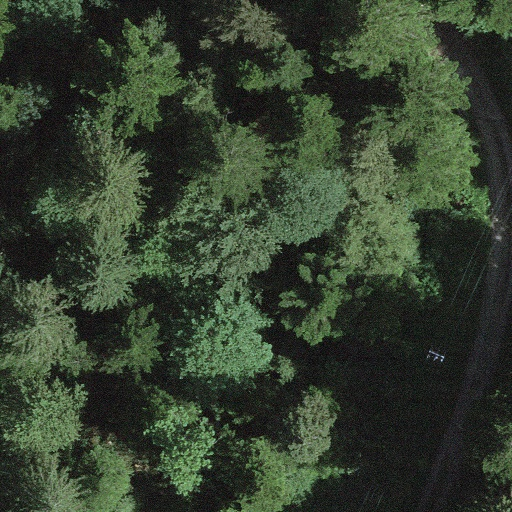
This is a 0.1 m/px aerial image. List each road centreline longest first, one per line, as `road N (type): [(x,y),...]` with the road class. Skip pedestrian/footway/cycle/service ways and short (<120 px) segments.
road 1 (track): [(511,227),(477,391),(434,511)]
road 2 (track): [(429,0),(489,108),(506,158),(511,218)]
